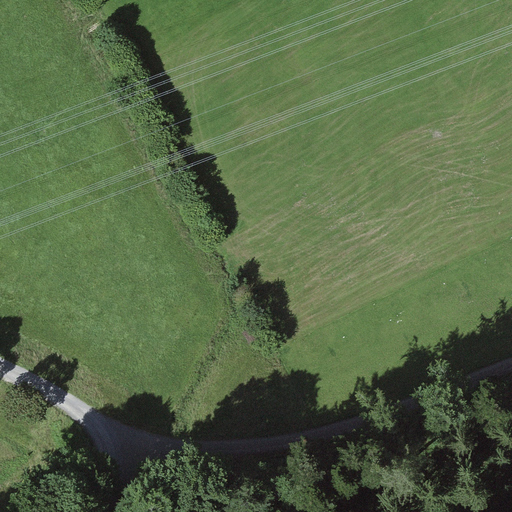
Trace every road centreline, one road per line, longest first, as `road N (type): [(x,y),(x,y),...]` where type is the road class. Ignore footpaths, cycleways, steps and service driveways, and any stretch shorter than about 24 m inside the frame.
road 1 (track): [(129,436),(234,451),(328,433),(511,362)]
road 2 (track): [(0,368),(129,436),(134,467),(117,496),(95,511)]
